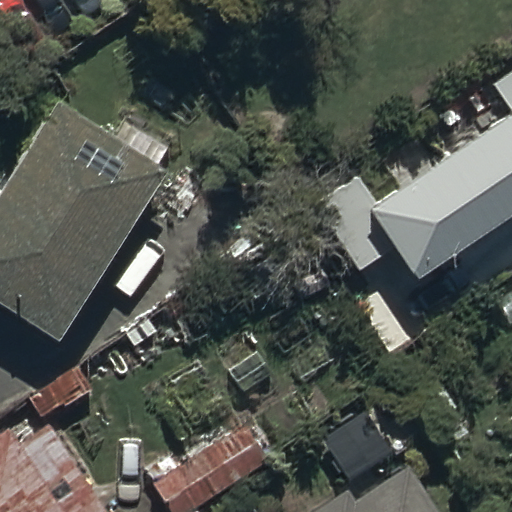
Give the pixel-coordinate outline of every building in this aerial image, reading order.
[(511,69),(493,82),(511,110),(511,113),(376,205),(357,176),(316,203),(361,270),(397,246),(419,278),(511,215),(511,69)] [(60,112),(0,204),(0,314),(55,352),(168,185),(60,112)] [(239,426),(148,489),(163,511),(193,511),(265,463),(239,426)] [(0,437),(0,436),(0,511),(100,511),(48,434),(14,457),(0,437)] [(347,493),(316,511),(435,511),(410,470),(354,504),(347,493)]
